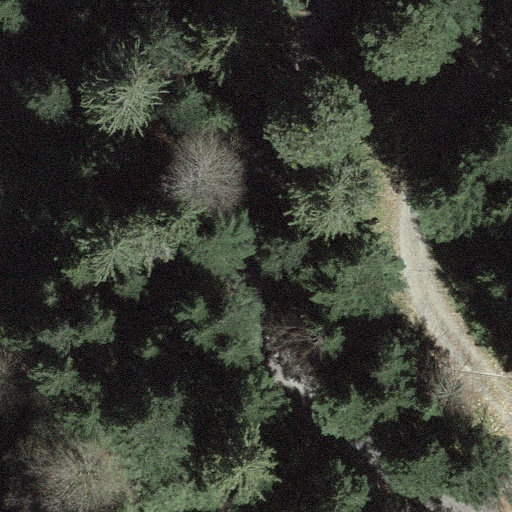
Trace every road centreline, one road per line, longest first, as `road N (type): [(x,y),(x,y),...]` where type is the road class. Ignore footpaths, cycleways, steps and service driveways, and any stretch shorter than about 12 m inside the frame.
road 1 (unclassified): [(460,511),(318,410),(283,365),(267,320),(257,268),(267,131),(329,0)]
road 2 (track): [(511,412),(426,312),(400,233),(403,191),(418,157),(474,86),(511,55)]
